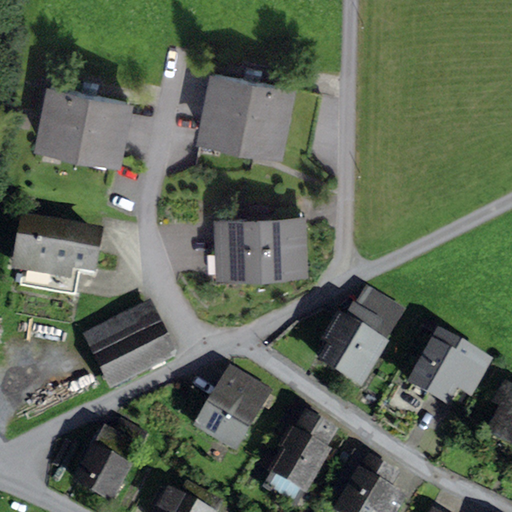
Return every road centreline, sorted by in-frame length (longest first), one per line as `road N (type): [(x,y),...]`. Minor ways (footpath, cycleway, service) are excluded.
road 1 (residential): [(203,360),(156,273),(145,224),(177,49)]
road 2 (residential): [(508,511),(427,473),(243,339)]
road 3 (residential): [(345,283),(350,0)]
road 4 (residential): [(0,461),(203,360)]
road 5 (residential): [(345,283),(511,199)]
